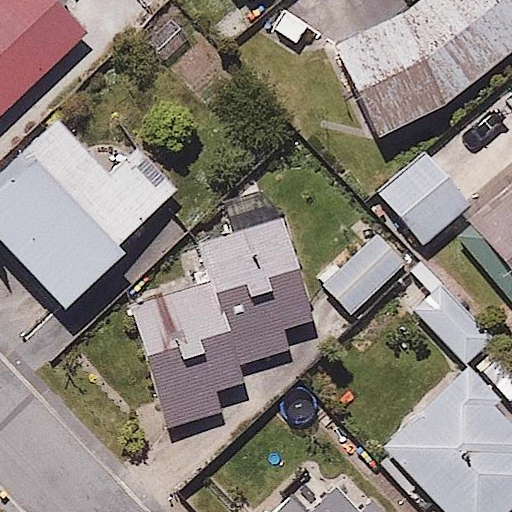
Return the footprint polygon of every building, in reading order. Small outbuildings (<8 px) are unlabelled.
[(0,0),(0,115),(85,33),(53,0),(0,0)] [(511,9),(506,0),(388,0),(317,42),(373,136),(511,53),(511,9)] [(51,122),(0,168),(0,241),(63,310),(188,197),(130,133),(92,167),(51,122)] [(421,142),(371,183),(421,244),(471,203),(421,142)] [(511,178),(459,225),(511,286),(511,178)] [(285,215),(196,234),(205,275),(125,292),(148,400),(163,397),(169,424),(227,411),(222,388),(245,383),(241,364),(288,354),(282,326),(308,320),(285,215)] [(350,311),(405,257),(373,224),(317,278),(350,311)] [(511,322),(511,302),(458,246),(407,295),(470,362),(511,322)] [(439,511),(499,511),(511,500),(511,416),(460,360),(373,440),(439,511)] [(287,485),(257,511),(388,511),(350,470),(308,508),(287,485)]
